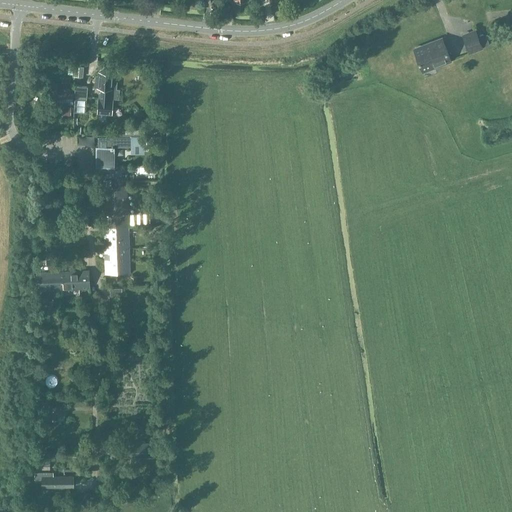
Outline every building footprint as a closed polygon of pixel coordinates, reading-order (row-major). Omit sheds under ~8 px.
[(476,30),(463,36),(469,54),(483,49),(483,51),(491,43),(478,36),(476,30)] [(443,38),(413,50),(422,74),(452,62),(443,38)] [(100,88),(99,98),(99,101),(98,114),(112,115),(113,98),(110,98),(111,88),(117,89),(117,75),(114,75),(114,73),(100,72),(99,76),(96,76),(95,87),(100,88)] [(64,92),(54,93),(54,104),(64,104),(64,106),(62,106),(62,109),(62,117),(71,117),(71,106),(67,106),(67,104),(72,104),(72,93),(71,93),(72,88),(71,78),(63,78),(63,88),(64,88),(64,92)] [(74,96),(87,97),(87,86),(75,86),(74,96)] [(119,134),(119,137),(143,137),(143,134),(144,133),(144,122),(126,122),(126,123),(118,123),(118,134),(119,134)] [(132,150),(146,150),(145,137),(143,137),(119,137),(98,138),(98,146),(96,146),(96,169),(115,169),(114,147),(132,147),(132,150)] [(103,185),(104,216),(128,215),(127,177),(112,178),(113,187),(112,187),(108,182),(103,185)] [(104,216),(105,245),(129,244),(128,215),(104,216)] [(129,244),(105,245),(106,274),(130,273),(129,244)] [(63,271),(61,271),(62,291),(90,290),(89,270),(64,271),(63,271)] [(62,291),(61,271),(60,271),(37,272),(38,292),(62,291)] [(61,408),(44,407),(44,419),(61,419),(61,408)] [(112,443),(112,458),(152,458),(152,442),(140,443),(140,441),(134,441),(134,443),(112,443)] [(35,461),(35,470),(50,470),(50,461),(43,461),(43,460),(40,460),(40,461),(35,461)] [(53,472),(35,472),(35,479),(43,479),(43,487),(74,487),(74,476),(53,476),(53,472)]
